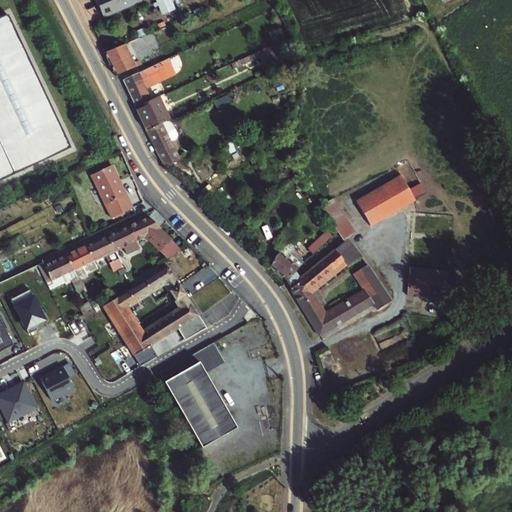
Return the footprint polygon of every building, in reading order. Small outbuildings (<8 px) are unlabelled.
[(178,20),(169,0),(155,0),(167,25),(178,20)] [(0,180),(72,147),(9,11),(0,15),(0,180)] [(180,25),(178,20),(167,25),(140,36),(141,41),(180,25)] [(120,73),(135,66),(127,48),(131,46),(141,41),(140,36),(104,51),(115,75),(120,73)] [(131,46),(127,48),(135,66),(140,64),(131,46)] [(261,56),(268,71),(280,65),(273,51),(261,56)] [(126,85),(171,64),(168,58),(123,79),(126,85)] [(126,85),(135,107),(151,99),(147,91),(145,87),(175,73),(171,64),(126,85)] [(145,87),(147,91),(177,77),(175,73),(145,87)] [(135,107),(146,130),(161,122),(168,119),(157,96),(151,99),(135,107)] [(146,130),(155,147),(170,140),(161,122),(146,130)] [(178,156),(170,140),(155,147),(165,166),(186,156),(184,153),(178,156)] [(91,176),(110,219),(130,210),(111,167),(91,176)] [(418,197),(429,191),(417,169),(361,199),(374,224),(419,199),(418,197)] [(338,195),(329,201),(346,228),(350,235),(359,229),(338,195)] [(148,218),(107,236),(114,252),(123,247),(126,254),(138,249),(135,242),(145,238),(160,252),(171,240),(148,218)] [(287,281),(302,263),(290,252),(295,247),(291,243),(296,237),(287,229),(273,243),(282,251),(276,256),(271,267),(287,281)] [(316,253),(335,235),(329,229),(310,247),(316,253)] [(324,312),(310,286),(346,260),(348,264),(363,255),(350,235),(287,281),(290,289),(320,336),(373,304),(378,310),(391,302),(368,264),(355,272),(365,289),(324,312)] [(107,236),(87,246),(94,262),(107,256),(114,272),(122,269),(114,252),(107,236)] [(66,256),(73,271),(94,262),(87,246),(66,256)] [(76,278),(73,271),(66,256),(44,266),(51,281),(59,277),(62,283),(71,279),(76,291),(81,289),(76,278)] [(73,271),(76,278),(80,277),(78,274),(96,266),(94,262),(73,271)] [(166,266),(103,306),(134,355),(133,356),(140,366),(157,356),(150,345),(143,334),(127,308),(165,283),(170,292),(179,286),(166,266)] [(410,267),(407,296),(445,300),(448,272),(410,267)] [(179,286),(170,292),(175,299),(184,294),(179,286)] [(12,301),(29,335),(38,331),(36,326),(48,320),(43,312),(41,313),(31,291),(12,301)] [(149,330),(156,342),(177,329),(185,340),(206,328),(184,294),(175,299),(181,309),(149,330)] [(81,313),(82,313),(90,308),(87,302),(78,307),(81,313)] [(0,351),(2,350),(3,351),(14,346),(6,330),(7,329),(1,316),(0,316),(0,351)] [(143,334),(150,345),(156,342),(149,330),(143,334)] [(158,375),(201,449),(236,428),(205,374),(224,362),(213,343),(158,375)] [(51,402),(74,390),(63,368),(41,380),(51,402)] [(37,409),(25,383),(0,395),(0,405),(9,423),(37,409)]
